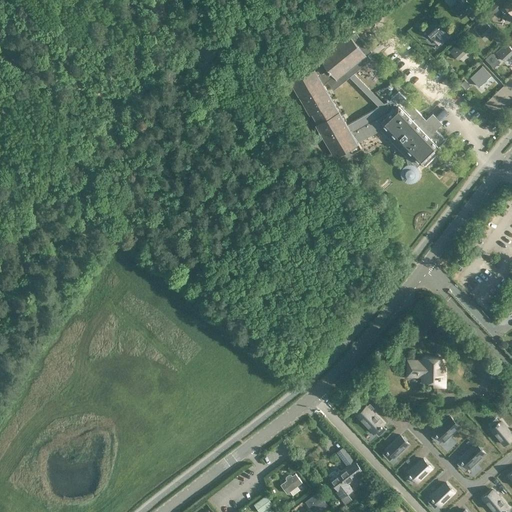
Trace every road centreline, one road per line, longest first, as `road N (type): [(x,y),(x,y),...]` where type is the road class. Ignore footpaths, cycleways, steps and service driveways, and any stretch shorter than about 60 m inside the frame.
road 1 (tertiary): [(166,511),(315,397),(511,157)]
road 2 (unknown): [(338,0),(290,26),(259,31),(246,27),(237,0)]
